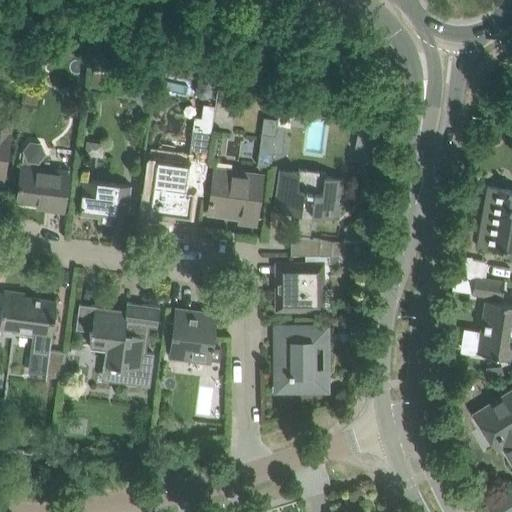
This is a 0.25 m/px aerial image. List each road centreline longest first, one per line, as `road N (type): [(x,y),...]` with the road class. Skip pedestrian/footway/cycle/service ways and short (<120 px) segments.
road 1 (residential): [(258,471),(248,437),(243,274),(35,243)]
road 2 (tertiary): [(417,425),(418,301),(467,38)]
road 3 (tertiary): [(422,122),(386,324),(381,385),(388,430)]
road 4 (unclassified): [(86,511),(258,471)]
road 5 (tertiary): [(354,0),(371,7),(408,53),(422,122)]
road 6 (unclassified): [(258,471),(388,430)]
